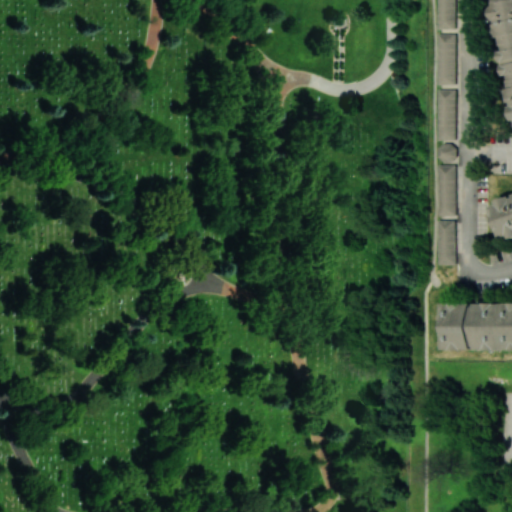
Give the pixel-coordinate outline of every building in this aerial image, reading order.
[(439,0),(439,29),(457,29),(456,0),(439,0)] [(511,0),(494,0),(501,38),(505,37),(507,49),(504,49),(509,75),(511,74),(511,0)] [(457,84),(457,33),(440,33),(440,84),(457,84)] [(440,140),(457,139),(456,89),(439,89),(440,140)] [(456,160),(457,144),(439,143),(439,160),(456,160)] [(440,215),(457,215),(457,165),(440,165),(440,215)] [(511,197),(495,202),(505,240),(511,238),(511,197)] [(457,264),(457,220),(440,220),(440,264),(457,264)] [(447,349),(511,349),(511,302),(448,302),(447,349)]
